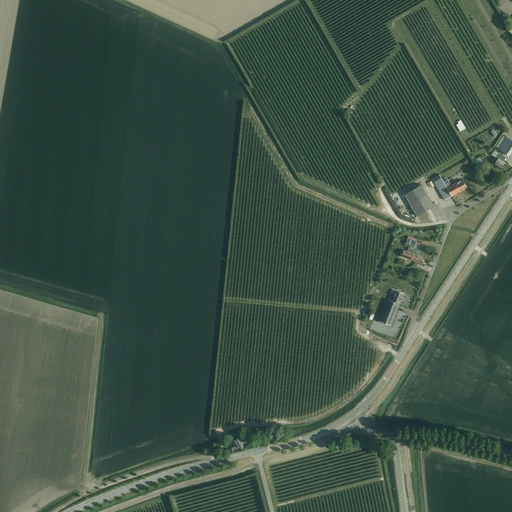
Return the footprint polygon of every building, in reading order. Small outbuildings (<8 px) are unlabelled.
[(511,140),(506,137),(498,149),(509,156),(511,150),(511,140)] [(504,161),(506,158),(496,151),(492,156),(497,159),(495,163),(502,168),(505,162),(504,161)] [(439,175),(432,179),(445,200),(452,196),(447,187),(439,175)] [(455,183),(447,187),(452,196),(462,190),(467,187),(462,180),(456,184),(455,183)] [(422,184),(404,194),(417,216),(434,206),(422,184)] [(414,247),(416,241),(408,238),(405,244),(414,247)] [(419,252),(409,248),(407,251),(404,250),(402,256),(420,263),(422,257),(418,255),(419,252)] [(388,300),(380,320),(391,325),(403,294),(396,290),(396,291),(392,289),(391,293),(394,295),(391,301),(388,300)] [(375,344),(383,348),(385,343),(376,340),(375,344)] [(236,446),(231,448),(233,451),(238,449),(238,450),(244,447),(240,438),(233,441),(236,446)]
